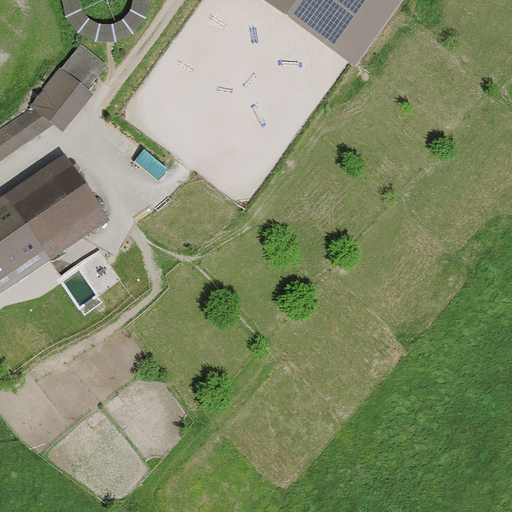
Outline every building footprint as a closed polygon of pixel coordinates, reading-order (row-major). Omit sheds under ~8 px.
[(61,0),(61,1),(65,20),(77,36),(95,44),(117,46),(134,37),(146,22),(151,3),(150,0),(61,0)] [(256,0),(349,66),(356,71),(407,0),(256,0)] [(79,46),(30,107),(32,109),(51,130),(63,137),(93,100),(87,95),(108,70),(79,46)] [(32,109),(0,130),(0,163),(51,130),(32,109)] [(0,297),(112,226),(73,165),(0,210),(0,297)] [(63,272),(80,301),(120,278),(103,249),(63,272)]
